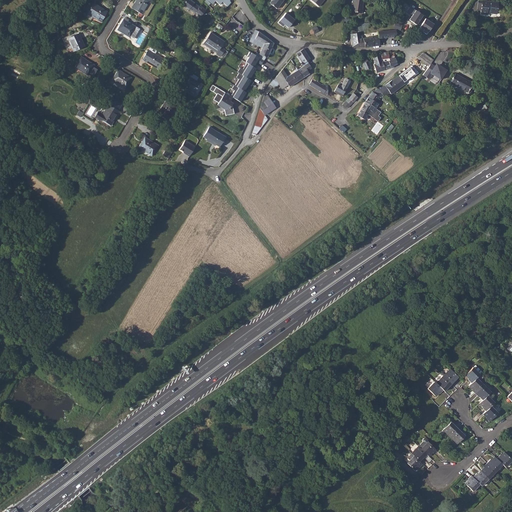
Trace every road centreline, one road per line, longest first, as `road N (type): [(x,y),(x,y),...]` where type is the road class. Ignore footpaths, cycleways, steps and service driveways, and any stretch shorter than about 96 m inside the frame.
road 1 (motorway): [(511,158),(265,324),(21,511)]
road 2 (motorway): [(40,511),(269,335),(511,171)]
road 3 (residential): [(511,28),(416,48),(293,45)]
road 4 (residential): [(123,0),(102,47),(151,87),(111,154)]
road 5 (unclassified): [(111,154),(211,173),(243,142)]
